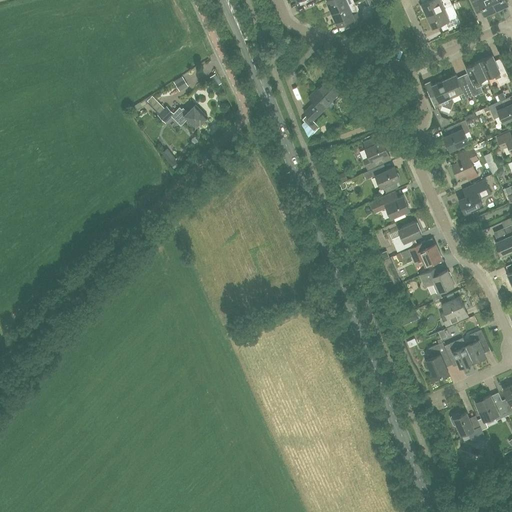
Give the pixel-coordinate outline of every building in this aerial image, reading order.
[(327,0),(333,12),(354,3),(354,2),(349,5),(346,0),(327,0)] [(428,0),(422,3),(422,4),(420,5),(423,10),(425,9),(427,15),(449,5),(452,3),(450,0),(428,0)] [(471,0),(474,6),(480,3),(485,14),(496,9),(492,0),(471,0)] [(492,0),(496,9),(508,3),(506,0),(492,0)] [(354,3),(333,12),(338,25),(344,22),(346,28),(362,21),(358,11),(357,10),(358,8),(357,5),(355,4),(354,3)] [(452,12),(449,5),(427,15),(432,27),(444,21),(447,28),(460,22),(455,11),(452,12)] [(492,55),(480,60),(487,76),(493,74),(496,79),(498,78),(500,84),(510,79),(504,66),(498,68),(492,55)] [(487,76),(480,60),(467,66),(473,79),(468,82),(474,95),(483,91),(481,85),(483,85),(481,79),(487,76)] [(474,95),(468,82),(461,85),(456,74),(444,79),(452,96),(459,92),(462,99),(473,95),(473,96),(474,95)] [(178,89),(187,86),(183,76),(174,79),(178,89)] [(328,78),(316,90),(322,96),(320,97),(327,105),(332,100),(331,99),(340,90),(328,78)] [(436,94),(430,96),(435,108),(437,107),(442,105),(451,108),(454,101),(452,96),(444,79),(432,85),(436,94)] [(305,111),(307,114),(303,118),(314,130),(319,125),(313,119),(327,105),(320,97),(322,96),(316,90),(310,96),(315,101),(305,111)] [(366,104),(355,92),(347,99),(359,111),(366,104)] [(152,96),(148,100),(160,112),(159,114),(158,114),(166,121),(172,115),(181,124),(188,118),(196,126),(207,116),(196,104),(188,112),(183,107),(182,109),(180,107),(174,113),(167,106),(165,108),(152,96)] [(511,103),(503,107),(500,100),(489,105),(494,118),(501,115),(504,121),(511,117),(511,103)] [(435,108),(433,109),(434,110),(438,118),(441,117),(441,116),(437,107),(435,108)] [(456,131),(445,136),(450,149),(468,141),(465,133),(470,130),(466,121),(476,116),(474,112),(464,117),(465,119),(454,124),(456,131)] [(511,134),(510,131),(498,136),(502,147),(509,145),(511,152),(511,151),(511,134)] [(366,148),(360,151),(364,158),(368,168),(379,163),(391,157),(388,152),(386,148),(388,147),(389,146),(387,142),(385,141),(384,142),(383,140),(376,143),(373,137),(363,142),(366,148)] [(473,148),(462,153),(464,159),(453,164),(458,177),(466,173),(469,179),(478,175),(472,161),(478,158),(473,148)] [(377,166),(375,167),(364,172),(366,178),(376,174),(382,186),(384,184),(387,190),(398,185),(395,180),(400,178),(394,166),(380,172),(377,166)] [(472,194),(466,196),(460,199),(465,212),(484,204),(481,197),(491,192),(485,179),(469,187),(472,194)] [(398,197),(396,190),(371,201),(376,212),(388,207),(392,217),(394,216),(396,220),(406,215),(404,211),(410,209),(404,194),(398,197)] [(409,239),(414,236),(422,233),(417,221),(399,229),(402,234),(393,238),(398,250),(411,244),(409,239)] [(511,223),(504,227),(508,236),(506,237),(503,235),(502,238),(496,241),(502,254),(511,249),(511,223)] [(410,247),(402,251),(405,258),(413,255),(415,260),(422,256),(426,264),(442,257),(436,243),(435,243),(424,248),(422,242),(410,247)] [(436,267),(420,274),(425,285),(434,281),(439,291),(454,284),(448,269),(438,273),(436,267)] [(434,301),(442,297),(439,291),(431,294),(434,301)] [(449,300),(455,297),(453,292),(446,295),(449,300)] [(446,325),(459,319),(468,315),(459,296),(442,303),(446,311),(441,313),(446,325)] [(402,324),(408,322),(404,314),(398,316),(402,324)] [(463,337),(473,360),(486,354),(480,342),(486,340),(481,329),(469,334),(473,341),(466,344),(463,337)] [(473,360),(463,337),(444,345),(449,355),(449,356),(455,354),(460,366),(473,360)] [(443,341),(429,347),(433,356),(427,359),(435,377),(448,371),(442,358),(449,355),(444,345),(443,341)] [(488,427),(484,418),(491,415),(492,416),(494,415),(496,419),(509,414),(502,399),(494,403),(491,394),(483,398),(484,399),(477,402),(483,416),(478,419),(483,429),(488,427)] [(467,412),(461,414),(460,413),(458,412),(451,415),(451,417),(454,424),(456,425),(457,425),(461,434),(468,431),(473,442),(486,436),(483,429),(478,419),(471,422),(467,412)]
